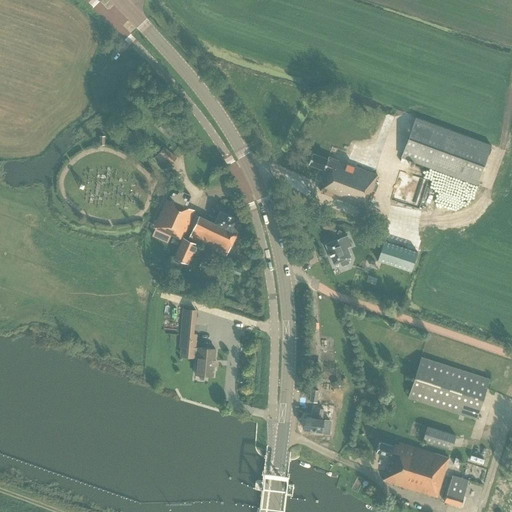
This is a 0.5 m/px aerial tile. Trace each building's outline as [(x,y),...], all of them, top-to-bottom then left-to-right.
[(164,115),(158,122),(172,136),(178,130),(164,115)] [(476,184),(491,144),(415,117),(401,157),(476,184)] [(156,157),(164,164),(167,161),(171,164),(176,157),(164,147),(156,157)] [(327,159),(312,153),(308,163),(324,169),(327,170),(322,183),(324,184),(321,192),(365,209),(372,191),(375,192),(378,185),(374,183),(377,175),(328,157),(327,159)] [(167,161),(164,164),(161,168),(167,173),(172,165),(171,164),(167,161)] [(183,237),(183,235),(194,211),(185,207),(190,196),(183,192),(179,190),(171,187),(166,198),(166,199),(154,227),(181,239),(181,240),(183,237)] [(237,219),(220,211),(214,223),(198,216),(188,238),(226,256),(237,233),(232,230),(237,219)] [(504,236),(510,222),(486,213),(481,227),(504,236)] [(386,223),(375,218),(372,227),(383,231),(386,223)] [(370,234),(346,225),(336,229),(338,235),(341,234),(342,238),(325,245),(333,263),(339,261),(340,264),(342,265),(348,263),(349,260),(347,258),(350,256),(346,248),(352,246),(351,243),(355,241),(366,245),(370,234)] [(197,244),(183,237),(181,240),(181,239),(173,258),(188,264),(197,244)] [(375,238),(369,257),(384,262),(380,274),(396,279),(398,273),(404,275),(406,268),(411,250),(375,238)] [(168,254),(161,252),(156,269),(163,271),(168,254)] [(196,334),(193,334),(194,325),(181,323),(179,346),(195,347),(196,334)] [(213,376),(215,349),(197,348),(195,374),(213,376)] [(421,356),(408,397),(476,419),(489,378),(421,356)] [(310,389),(309,401),(316,402),(318,389),(310,389)] [(304,417),(303,430),(321,431),(322,418),(321,418),(322,408),(314,407),(313,417),(304,417)] [(455,435),(426,426),(421,441),(451,450),(455,435)] [(390,456),(385,472),(383,480),(437,497),(449,457),(399,442),(400,439),(414,444),(417,434),(399,428),(394,445),(379,441),(375,451),(390,456)] [(466,455),(458,452),(454,464),(462,467),(466,455)] [(468,480),(452,475),(444,501),(460,506),(468,480)] [(257,488),(289,495),(291,487),(259,480),(257,488)] [(298,487),(290,486),(289,496),(297,497),(298,487)]
